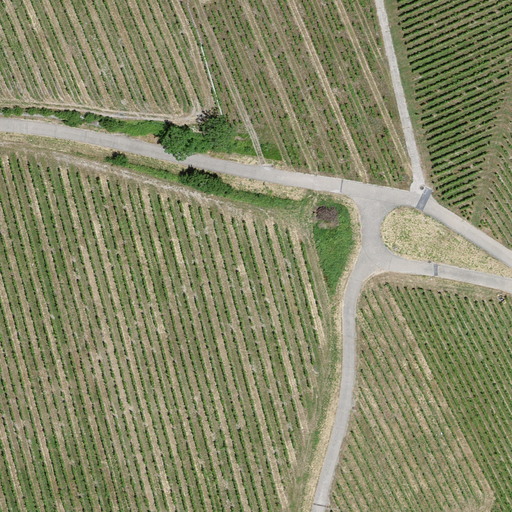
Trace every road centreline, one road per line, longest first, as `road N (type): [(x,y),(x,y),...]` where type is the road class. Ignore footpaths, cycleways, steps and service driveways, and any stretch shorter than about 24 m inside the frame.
road 1 (track): [(0,123),(38,124),(427,206),(511,266)]
road 2 (track): [(318,511),(345,401),(351,292),(374,254),(511,292)]
road 3 (track): [(427,206),(381,0)]
